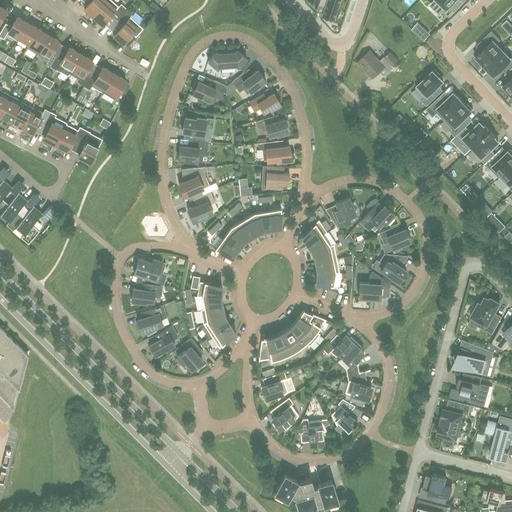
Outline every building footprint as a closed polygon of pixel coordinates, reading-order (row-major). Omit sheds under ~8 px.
[(92,17),(107,0),(90,0),(84,7),(87,11),(86,12),(92,17)] [(117,20),(127,9),(121,3),(118,6),(111,0),(107,0),(92,17),(98,22),(99,21),(103,24),(111,15),(117,20)] [(146,0),(143,2),(151,11),(155,8),(148,0),(146,0)] [(333,19),(339,0),(318,0),(318,2),(317,5),(324,7),(322,15),(333,19)] [(434,0),(444,9),(443,11),(449,17),(460,5),(454,0),(434,0)] [(132,14),(127,9),(117,20),(122,25),(114,34),(117,37),(116,38),(122,44),(123,43),(132,33),(135,36),(143,28),(130,16),(132,14)] [(18,37),(27,22),(17,16),(10,26),(5,23),(0,32),(0,36),(3,39),(8,31),(18,37)] [(29,43),(38,28),(27,22),(18,37),(29,43)] [(39,50),(48,34),(38,28),(29,43),(39,50)] [(484,65),(502,49),(496,43),(500,40),(491,30),(481,40),(487,45),(475,56),(474,57),(479,62),(480,61),(484,65)] [(59,41),(48,34),(39,50),(50,56),(45,63),(50,66),(58,54),(52,51),(59,41)] [(411,48),(410,47),(414,44),(407,36),(403,40),(402,39),(390,50),(399,59),(411,48)] [(67,76),(71,69),(80,53),(69,47),(63,57),(58,54),(50,66),(56,69),(60,72),(60,71),(67,76)] [(230,52),(230,50),(222,50),(223,52),(218,53),(216,51),(208,61),(217,69),(219,67),(236,65),(238,67),(246,58),(237,49),(235,51),(230,52)] [(510,68),(511,66),(511,57),(510,58),(502,49),(484,65),(493,75),(500,68),(505,73),(510,68)] [(357,61),(372,78),(385,66),(370,50),(357,61)] [(399,59),(390,50),(382,58),(391,67),(398,59),(399,59)] [(92,60),(80,53),(71,69),(83,75),(78,83),(84,86),(91,74),(86,70),(92,60)] [(211,74),(213,69),(204,65),(202,71),(211,74)] [(105,88),(114,73),(102,66),(96,77),(91,74),(84,86),(89,89),(93,82),(105,88)] [(511,94),(511,66),(510,68),(511,70),(511,76),(501,86),(507,92),(508,91),(511,94)] [(250,91),(265,80),(257,69),(245,78),(242,73),(231,81),(239,91),(246,86),(250,91)] [(434,89),(443,81),(438,75),(439,74),(434,69),(415,87),(425,97),(421,100),(426,105),(438,94),(434,89)] [(125,80),(114,73),(105,88),(116,95),(112,102),(118,106),(125,94),(119,90),(125,80)] [(227,94),(226,85),(214,80),(211,86),(198,80),(198,81),(196,81),(193,87),(195,88),(192,93),(214,103),(217,97),(221,98),(224,92),(227,94)] [(0,115),(1,115),(9,100),(0,95),(0,90),(2,86),(0,85),(0,115)] [(443,119),(462,101),(453,92),(443,101),(439,96),(425,109),(433,117),(437,112),(443,119)] [(270,110),(280,104),(279,102),(281,101),(277,95),(275,96),(274,93),(264,99),(261,95),(249,102),(254,111),(260,107),(263,112),(269,109),(270,110)] [(11,121),(19,105),(9,100),(1,115),(11,121)] [(466,125),(461,120),(473,109),(467,104),(466,105),(462,101),(443,119),(452,128),(449,131),(455,136),(458,133),(466,125)] [(22,126),(30,111),(19,105),(11,121),(22,126)] [(44,124),(50,111),(44,108),(43,112),(39,110),(37,114),(30,111),(22,126),(33,132),(38,121),(44,124)] [(64,128),(65,126),(66,124),(54,118),(56,114),(50,111),(44,124),(49,127),(44,138),(56,144),(64,128)] [(270,116),(255,121),(259,132),(267,130),(269,139),(278,136),(277,135),(288,131),(287,126),(288,125),(287,120),(285,120),(284,118),(272,122),(270,116)] [(194,140),(206,141),(207,134),(203,134),(206,118),(196,117),(196,119),(185,117),(184,119),(182,119),(181,128),(183,129),(182,131),(195,133),(194,140)] [(472,148),(491,129),(486,124),(485,125),(481,121),(471,130),(467,125),(466,125),(458,133),(472,148)] [(67,150),(73,139),(78,142),(85,129),(79,126),(77,131),(65,126),(66,124),(65,126),(64,128),(56,144),(67,150)] [(98,146),(101,139),(90,133),(90,132),(85,129),(78,142),(84,145),(78,155),(90,162),(98,146)] [(499,140),(495,135),(496,135),(491,129),(472,148),(485,162),(494,154),(496,152),(491,147),(499,140)] [(208,141),(206,141),(194,140),(193,147),(179,145),(178,159),(202,161),(202,154),(207,155),(208,141)] [(276,159),(276,161),(277,162),(285,161),(285,160),(291,159),(289,145),(283,146),(282,144),(279,145),(278,140),(258,143),(259,149),(262,149),(263,157),(266,157),(266,160),(276,159)] [(498,177),(511,164),(511,150),(510,149),(509,150),(508,150),(499,158),(497,158),(494,154),(485,162),(484,163),(484,164),(489,169),(490,168),(498,177)] [(511,164),(498,177),(499,178),(499,177),(511,190),(511,164)] [(265,188),(282,189),(282,184),(288,184),(289,173),(283,172),(283,166),(266,165),(265,188)] [(205,177),(204,166),(186,168),(187,179),(178,183),(184,196),(192,193),(195,198),(198,196),(203,194),(200,189),(209,185),(205,177)] [(8,195),(4,192),(10,185),(3,179),(1,182),(0,182),(0,214),(1,213),(9,204),(8,204),(4,200),(8,195)] [(10,190),(16,195),(18,192),(12,187),(10,190)] [(210,191),(203,194),(198,196),(201,203),(187,209),(192,221),(213,212),(209,204),(215,202),(210,191)] [(25,198),(18,192),(8,204),(9,204),(1,213),(9,220),(6,224),(13,230),(16,226),(24,217),(23,217),(19,213),(23,209),(19,205),(25,198)] [(335,202),(337,208),(332,210),(339,227),(350,222),(348,218),(356,214),(348,197),(335,202)] [(25,203),(31,208),(33,205),(27,200),(25,203)] [(242,206),(239,202),(233,207),(237,211),(242,206)] [(173,206),(174,214),(184,212),(183,204),(173,206)] [(40,211),(33,205),(31,208),(23,217),(24,217),(16,226),(24,233),(21,237),(28,243),(39,230),(32,224),(36,220),(34,218),(40,211)] [(394,214),(384,205),(376,213),(371,209),(359,221),(368,229),(374,223),(378,226),(382,222),(384,224),(394,214)] [(228,212),(232,216),(237,211),(233,207),(228,212)] [(276,227),(280,227),(281,208),(267,210),(270,228),(276,227)] [(264,229),(270,228),(267,210),(253,213),(260,230),(264,229)] [(257,231),(260,230),(253,213),(242,219),(251,235),(257,231)] [(40,216),(47,222),(49,219),(43,214),(40,216)] [(246,238),(251,235),(242,219),(230,226),(243,241),(246,238)] [(308,244),(327,232),(318,220),(301,236),(304,239),(308,244)] [(222,225),(218,221),(213,226),(217,230),(222,225)] [(208,231),(211,235),(217,230),(213,226),(208,231)] [(241,243),(243,241),(230,226),(222,237),(237,248),(241,243)] [(411,236),(408,230),(406,230),(405,228),(393,233),(391,227),(379,232),(383,244),(389,242),(392,250),(400,246),(400,245),(410,240),(409,238),(411,236)] [(334,244),(330,246),(323,235),(327,232),(308,244),(311,250),(313,253),(334,245),(334,244)] [(233,253),(237,248),(222,237),(214,249),(231,257),(233,253)] [(315,263),(336,259),(334,245),(313,253),(314,256),(315,262),(315,263)] [(348,245),(344,248),(348,254),(352,251),(348,245)] [(405,272),(406,270),(394,262),(399,255),(384,253),(378,261),(383,265),(379,271),(386,276),(387,274),(398,282),(400,280),(401,281),(407,273),(405,272)] [(134,270),(134,272),(146,276),(144,283),(146,283),(162,285),(163,285),(167,274),(159,271),(162,261),(153,258),(152,262),(138,258),(137,263),(135,263),(133,269),(134,270)] [(317,273),(339,273),(337,259),(336,259),(315,263),(317,269),(317,273)] [(385,285),(380,285),(381,284),(384,279),(372,271),(369,275),(369,283),(359,282),(359,297),(380,298),(380,297),(385,297),(385,296),(388,296),(388,287),(385,287),(385,285)] [(315,283),(333,286),(336,273),(339,273),(317,273),(317,276),(315,283)] [(222,285),(199,281),(196,296),(197,296),(221,296),(222,285)] [(146,283),(144,283),(139,282),(139,288),(133,287),(131,300),(140,301),(139,303),(145,304),(146,302),(147,302),(147,300),(153,301),(154,295),(161,296),(162,285),(146,283)] [(221,306),(220,299),(221,296),(197,296),(196,296),(202,297),(204,308),(200,309),(200,310),(221,306)] [(478,302),(471,315),(480,321),(478,326),(492,334),(500,320),(492,316),(499,302),(490,297),(489,299),(485,296),(481,303),(478,302)] [(162,304),(149,309),(140,312),(142,318),(137,319),(138,321),(136,323),(138,329),(140,329),(141,331),(157,326),(156,325),(162,322),(161,318),(166,317),(162,304)] [(224,315),(223,312),(221,306),(200,310),(203,323),(203,324),(224,315)] [(309,346),(320,334),(317,331),(318,329),(320,327),(321,324),(323,322),(324,319),(326,320),(324,319),(303,310),(300,314),(297,318),(294,322),(291,325),(287,328),(283,331),(279,333),(275,335),(270,337),(266,338),(261,338),(258,362),(259,362),(259,360),(270,358),(271,360),(276,359),(282,357),(287,355),(292,353),(297,350),(301,347),(306,343),(309,346)] [(185,312),(189,329),(194,328),(194,327),(190,311),(185,312)] [(203,324),(211,336),(229,324),(225,318),(224,315),(203,324)] [(511,323),(508,327),(503,321),(494,337),(491,343),(503,349),(508,344),(511,347),(511,323)] [(235,332),(232,329),(229,324),(211,336),(219,348),(235,332)] [(171,325),(159,332),(151,336),(154,341),(149,344),(150,346),(148,347),(152,354),(154,353),(155,354),(162,350),(163,352),(173,346),(172,344),(174,343),(172,339),(178,336),(171,325)] [(0,327),(0,397),(13,411),(28,355),(12,339),(8,336),(0,327)] [(342,357),(356,342),(350,337),(349,338),(346,335),(337,344),(332,339),(323,348),(329,353),(333,349),(342,357)] [(191,369),(195,366),(196,367),(198,367),(201,364),(201,362),(201,361),(202,360),(194,350),(198,346),(191,337),(181,345),(185,350),(177,356),(182,363),(185,361),(191,369)] [(206,339),(200,343),(203,347),(209,343),(206,339)] [(362,347),(356,342),(342,357),(350,365),(346,369),(348,375),(359,372),(357,362),(355,361),(364,352),(361,349),(362,347)] [(490,365),(493,352),(472,343),(468,355),(460,352),(455,363),(482,371),(481,374),(491,377),(494,366),(490,365)] [(288,391),(283,379),(286,378),(284,371),(271,376),(273,383),(261,387),(265,400),(266,399),(276,395),(278,399),(288,391)] [(372,392),(370,391),(371,387),(360,384),(360,381),(359,372),(348,375),(349,381),(345,393),(368,399),(368,398),(370,399),(372,392)] [(490,385),(459,377),(457,386),(461,387),(460,390),(451,388),(449,397),(463,400),(464,395),(469,396),(467,401),(484,406),(490,385)] [(289,422),(291,425),(298,415),(291,405),(293,403),(289,397),(277,406),(281,411),(271,419),(274,422),(273,423),(277,429),(278,428),(279,430),(280,429),(289,422)] [(357,421),(348,413),(355,406),(343,399),(339,404),(340,405),(332,414),(337,425),(340,422),(349,430),(350,431),(355,425),(354,424),(357,421)] [(468,415),(471,405),(454,400),(449,399),(446,409),(443,408),(440,417),(442,417),(440,424),(439,424),(436,433),(456,438),(462,413),(468,415)] [(322,431),(326,431),(320,420),(308,421),(307,419),(302,419),(297,432),(300,433),(309,432),(310,445),(315,444),(315,446),(322,445),(322,443),(324,443),(324,442),(323,442),(322,431)] [(510,438),(511,431),(511,427),(489,421),(486,432),(495,434),(490,456),(498,458),(501,448),(503,449),(506,437),(510,438)] [(445,476),(434,473),(433,475),(426,473),(422,487),(429,489),(429,491),(432,492),(430,500),(445,504),(447,496),(449,496),(451,486),(443,484),(445,476)] [(337,501),(331,481),(320,484),(313,485),(311,477),(310,477),(305,479),(304,474),(298,475),(296,480),(285,474),(275,493),(288,499),(290,494),(295,497),(299,511),(317,511),(316,506),(324,504),(324,505),(337,501)] [(499,502),(496,511),(506,511),(505,493),(503,493),(504,491),(491,487),(491,489),(485,488),(483,498),(491,500),(490,502),(496,503),(497,502),(499,502)] [(418,505),(415,511),(445,511),(447,506),(428,501),(427,508),(418,505)]
